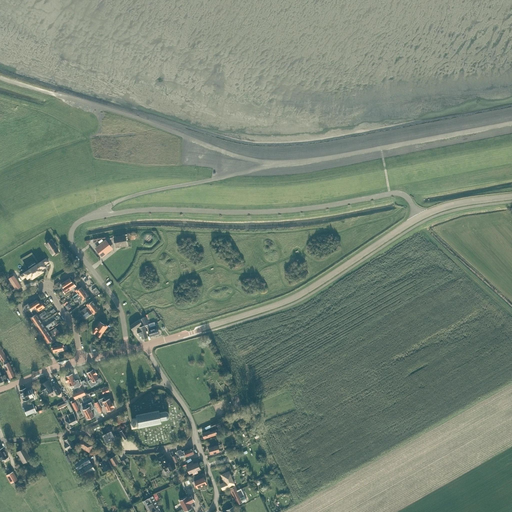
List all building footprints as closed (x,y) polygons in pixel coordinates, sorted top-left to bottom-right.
[(125,236),(114,238),(116,247),(126,245),(125,236)] [(53,254),(58,251),(51,241),(46,244),(53,254)] [(102,255),(111,248),(105,241),(96,248),(102,255)] [(46,259),(33,267),(38,275),(45,270),(44,268),(45,266),(44,265),(48,262),(46,259)] [(33,267),(20,276),(22,279),(26,276),(28,278),(29,277),(31,279),(38,275),(33,267)] [(21,287),(14,276),(9,279),(16,290),(21,287)] [(71,289),(74,288),(80,284),(78,281),(74,283),(73,281),(74,280),(71,276),(69,277),(68,277),(66,278),(65,280),(71,289)] [(64,294),(71,289),(65,280),(63,281),(62,281),(60,282),(60,283),(61,284),(60,284),(62,288),(61,288),(63,291),(62,291),(63,292),(64,294)] [(85,291),(82,287),(80,284),(74,288),(78,293),(73,297),(74,299),(75,298),(85,291)] [(76,298),(74,299),(76,301),(77,300),(79,302),(82,299),(83,300),(85,298),(85,297),(88,295),(85,291),(76,298)] [(17,305),(19,303),(13,293),(10,295),(17,305)] [(39,302),(38,301),(40,299),(38,297),(37,299),(36,298),(34,299),(34,300),(32,301),(33,302),(39,311),(45,307),(41,301),(39,302)] [(28,304),(24,306),(27,310),(30,309),(34,314),(39,311),(33,302),(32,301),(32,302),(31,302),(29,303),(28,304)] [(83,315),(96,305),(93,301),(89,303),(89,302),(86,304),(88,307),(87,308),(86,307),(80,312),(83,315)] [(96,305),(83,315),(85,318),(91,314),(90,313),(92,312),(94,314),(96,312),(96,311),(99,309),(96,305)] [(109,318),(115,314),(110,307),(106,309),(109,313),(107,315),(109,318)] [(33,322),(46,313),(45,312),(45,311),(39,315),(38,316),(36,314),(30,318),(33,322)] [(48,316),(46,314),(46,313),(33,322),(36,326),(42,322),(41,320),(48,316)] [(148,338),(144,326),(142,318),(140,319),(130,326),(133,331),(142,325),(142,327),(139,328),(139,330),(137,330),(138,335),(141,334),(142,339),(148,338)] [(36,326),(39,331),(53,321),(51,319),(51,320),(50,320),(45,323),(46,323),(44,325),(42,322),(36,326)] [(53,321),(39,331),(42,335),(48,331),(50,329),(49,327),(51,326),(52,327),(55,325),(57,323),(55,320),(53,321)] [(99,331),(104,324),(100,322),(93,332),(95,334),(98,330),(99,331)] [(100,337),(103,333),(108,326),(105,324),(105,325),(104,324),(99,331),(100,332),(98,336),(100,337)] [(151,337),(155,335),(159,334),(157,328),(156,325),(148,328),(151,337)] [(48,331),(42,335),(47,343),(53,339),(51,337),(55,334),(56,336),(60,333),(58,330),(57,330),(56,328),(49,333),(48,331)] [(59,351),(61,351),(67,350),(67,346),(64,346),(63,343),(62,343),(62,340),(56,341),(59,351)] [(15,376),(12,368),(9,362),(4,364),(10,378),(15,376)] [(93,369),(87,373),(91,379),(88,381),(91,387),(97,384),(95,381),(99,379),(96,374),(97,374),(95,370),(94,370),(93,369)] [(66,377),(65,378),(67,382),(68,382),(70,386),(73,385),(75,388),(81,386),(78,379),(75,381),(72,374),(66,376),(66,377)] [(61,393),(56,384),(53,386),(51,382),(50,383),(48,380),(42,384),(43,386),(40,387),(43,392),(45,391),(47,394),(54,390),(57,395),(61,393)] [(35,396),(31,389),(27,391),(26,388),(20,390),(24,401),(35,396)] [(75,395),(74,395),(75,399),(85,394),(83,390),(75,394),(75,395)] [(104,397),(98,400),(101,406),(104,405),(108,411),(114,408),(113,407),(114,407),(112,403),(111,403),(109,399),(106,400),(104,397)] [(67,400),(65,401),(71,413),(73,412),(71,408),(67,400)] [(83,410),(88,419),(94,416),(91,409),(94,408),(91,402),(85,405),(86,406),(87,408),(83,410)] [(33,405),(24,409),(27,415),(36,412),(33,405)] [(165,411),(160,413),(159,411),(136,415),(137,418),(131,419),(133,425),(138,424),(139,427),(161,422),(161,420),(167,419),(168,418),(169,417),(169,416),(169,415),(169,414),(169,413),(168,413),(168,412),(167,412),(166,411),(165,411)] [(77,422),(74,413),(73,412),(71,413),(67,415),(69,419),(65,421),(69,428),(74,426),(73,424),(77,422)] [(125,440),(129,437),(124,429),(120,431),(125,440)] [(204,439),(218,434),(217,430),(211,433),(210,431),(202,433),(204,439)] [(115,439),(111,431),(106,434),(103,435),(107,443),(115,439)] [(89,452),(93,445),(82,437),(77,445),(89,452)] [(75,447),(74,446),(69,438),(65,440),(67,444),(64,445),(67,450),(67,449),(70,454),(75,447)] [(218,448),(222,447),(221,444),(209,448),(211,454),(220,452),(218,448)] [(0,456),(2,460),(8,457),(3,447),(0,449),(0,456)] [(23,463),(31,459),(24,448),(17,452),(23,463)] [(179,457),(185,454),(186,456),(194,453),(192,449),(184,452),(184,451),(182,451),(181,450),(177,451),(179,457)] [(114,465),(121,461),(117,455),(110,459),(114,465)] [(165,455),(158,458),(163,468),(168,466),(170,471),(175,468),(172,461),(169,463),(165,455)] [(91,463),(88,458),(87,456),(74,463),(78,470),(91,463)] [(103,472),(110,468),(105,459),(98,463),(103,472)] [(187,466),(186,467),(189,474),(190,474),(193,472),(194,475),(194,474),(197,473),(198,473),(197,471),(200,469),(200,470),(200,469),(197,462),(197,463),(194,464),(193,462),(192,462),(187,464),(188,466),(187,467),(187,466)] [(95,470),(91,464),(91,463),(78,470),(82,477),(95,470)] [(237,490),(235,486),(234,486),(234,485),(235,484),(229,471),(221,474),(224,482),(220,484),(222,490),(230,487),(230,488),(229,488),(237,505),(246,500),(241,489),(237,490)] [(19,482),(13,472),(7,475),(11,483),(14,482),(15,484),(19,482)] [(198,475),(189,479),(191,484),(193,484),(192,482),(195,482),(197,488),(199,487),(199,488),(202,487),(202,486),(206,484),(204,477),(200,479),(198,475)] [(146,499),(153,495),(151,492),(150,493),(147,488),(146,489),(148,494),(145,495),(146,499)] [(187,496),(179,501),(185,511),(187,510),(188,511),(191,510),(191,508),(193,507),(191,503),(195,501),(192,495),(188,497),(187,496)] [(160,511),(152,496),(143,501),(149,511),(147,511),(160,511)]
